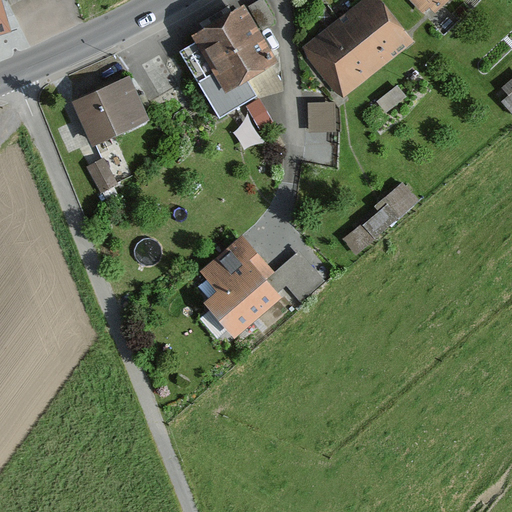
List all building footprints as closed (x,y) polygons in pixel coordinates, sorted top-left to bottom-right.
[(382,0),(370,0),(304,49),(340,97),(414,42),(382,0)] [(408,0),(423,15),(430,9),(436,15),(452,0),(408,0)] [(0,38),(9,35),(0,4),(0,38)] [(245,7),(193,38),(228,95),(279,64),(245,7)] [(130,79),(74,105),(94,150),(151,125),(130,79)] [(338,128),(337,102),(312,102),(312,129),(338,128)] [(98,186),(114,181),(108,157),(92,161),(98,186)] [(403,191),(341,243),(356,261),(418,208),(403,191)] [(242,236),(199,273),(218,295),(206,305),(237,340),(285,298),(296,311),(323,287),(297,258),(276,276),(242,236)]
